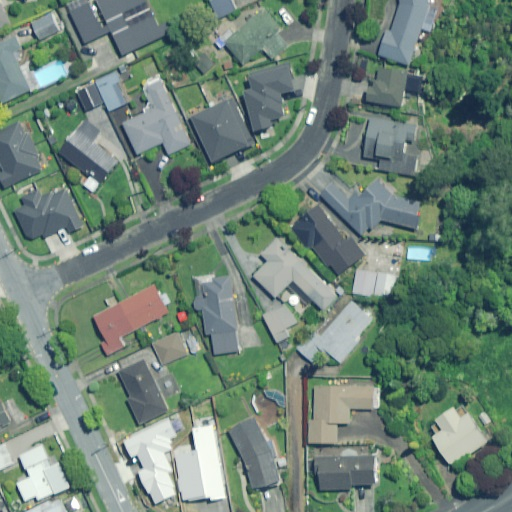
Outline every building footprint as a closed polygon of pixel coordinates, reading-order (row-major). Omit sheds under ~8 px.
[(155,22),(146,2),(145,0),(93,0),(69,12),(85,45),(111,33),(123,57),(170,34),(165,23),(158,27),(155,22)] [(236,12),(230,0),(210,0),(209,1),(217,20),(236,12)] [(399,0),(401,6),(392,32),(387,30),(379,56),(410,66),(430,7),(429,0),(399,0)] [(0,29),(9,25),(0,5),(0,29)] [(272,60),(287,47),(277,35),(282,31),(263,9),(223,43),(243,66),(263,49),(272,60)] [(60,32),(52,15),(31,24),(39,41),(60,32)] [(22,49),(16,37),(0,43),(0,98),(2,103),(30,91),(13,53),(22,49)] [(408,75),(378,70),(375,88),(370,87),(368,103),(403,108),(408,75)] [(95,83),(102,98),(109,112),(130,103),(116,73),(95,83)] [(277,95),(257,74),(243,88),(242,87),(203,124),(219,141),(231,129),(236,134),(277,95)] [(191,145),(159,77),(142,85),(154,110),(123,125),(137,156),(163,143),(169,156),(191,145)] [(102,98),(95,83),(79,90),(86,105),(102,98)] [(419,125),(370,117),(363,168),(393,173),(415,176),(418,156),(405,154),(407,142),(416,143),(419,125)] [(101,134),(85,121),(60,153),(100,186),(119,162),(94,142),(101,134)] [(64,204),(37,149),(10,162),(21,184),(22,183),(40,219),(48,215),(57,234),(80,223),(69,201),(64,204)] [(333,184),(320,196),(360,236),(370,227),(372,230),(382,221),(415,230),(423,203),(394,195),(378,176),(350,200),(333,184)] [(363,254),(314,206),(289,231),(338,279),(363,254)] [(336,298),(278,239),(262,255),(269,262),(254,277),(275,298),(286,287),(306,306),(311,300),(323,312),(336,298)] [(354,270),(351,295),(396,301),(399,275),(354,270)] [(237,332),(238,331),(233,282),(231,282),(231,278),(212,280),(213,284),(206,284),(207,297),(193,299),(195,311),(203,310),(206,336),(211,335),(214,355),(239,352),(237,332)] [(168,314),(154,286),(93,317),(106,341),(101,344),(107,357),(125,348),(120,339),(168,314)] [(373,320),(352,302),(321,337),(313,330),(296,350),(313,364),(325,350),(340,364),(358,344),(355,341),(373,320)] [(296,324),(286,306),(263,318),(277,344),(289,337),(285,330),(296,324)] [(188,355),(178,333),(152,344),(162,366),(188,355)] [(167,413),(144,361),(119,372),(130,397),(127,399),(139,425),(167,413)] [(375,387),(315,385),(313,420),(308,420),(308,444),(337,444),(338,424),(349,425),(350,409),(374,410),(375,387)] [(214,397),(202,400),(204,411),(216,408),(214,397)] [(0,428),(10,423),(0,402),(0,428)] [(460,419),(453,409),(435,421),(442,431),(432,438),(451,467),(487,443),(468,414),(460,419)] [(253,491),(280,480),(276,471),(288,465),(284,457),(274,461),(255,420),(230,432),(249,471),(247,472),(253,491)] [(195,491),(198,495),(211,485),(208,482),(209,481),(203,472),(216,463),(198,439),(185,448),(169,427),(145,445),(185,499),(195,491)] [(0,470),(12,465),(3,445),(0,446),(0,470)] [(36,498),(37,502),(54,494),(54,495),(70,489),(60,464),(51,467),(43,446),(19,456),(25,471),(27,470),(30,478),(16,484),(24,503),(36,498)] [(356,457),(315,457),(315,477),(320,477),(320,491),(353,491),(353,486),(376,486),(376,458),(356,457)] [(50,505),(49,502),(28,511),(64,511),(59,501),(50,505)]
